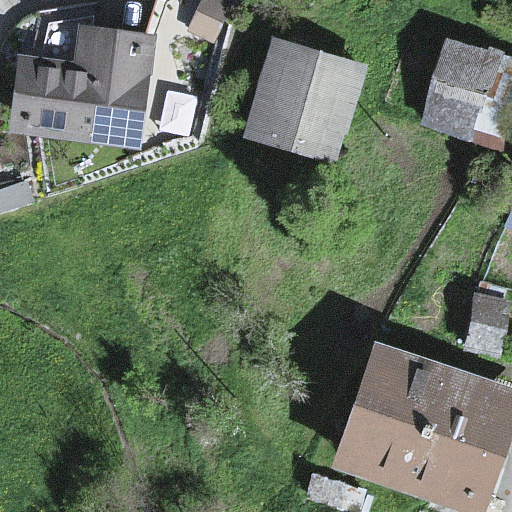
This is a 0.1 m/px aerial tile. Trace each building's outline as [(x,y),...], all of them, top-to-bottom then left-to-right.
[(144,44),(68,36),(66,56),(0,48),(0,136),(132,151),(144,44)] [(361,74),(259,45),(231,145),(333,173),(361,74)] [(511,144),(511,69),(440,47),(414,130),(507,159),(511,144)] [(509,310),(471,301),(457,356),(495,366),(509,310)] [(480,511),(511,414),(511,396),(366,350),(326,475),(442,511),(480,511)]
